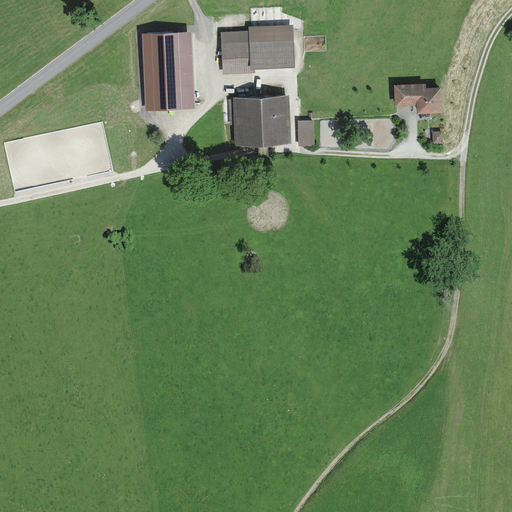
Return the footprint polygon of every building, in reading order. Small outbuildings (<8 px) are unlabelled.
[(249,31),(222,32),(224,74),(253,72),(255,67),(296,67),(293,25),(250,27),(249,31)] [(192,34),(144,36),(147,111),(195,109),(192,34)] [(426,83),(395,84),(395,106),(404,106),(415,105),(417,105),(417,113),(442,112),(441,86),(426,87),(426,83)] [(262,97),(233,97),(234,145),(263,144),(269,144),(292,143),(292,135),(291,96),(262,97)] [(314,120),(298,121),(298,146),(315,145),(314,120)] [(441,131),(433,132),(433,143),(442,143),(441,131)]
